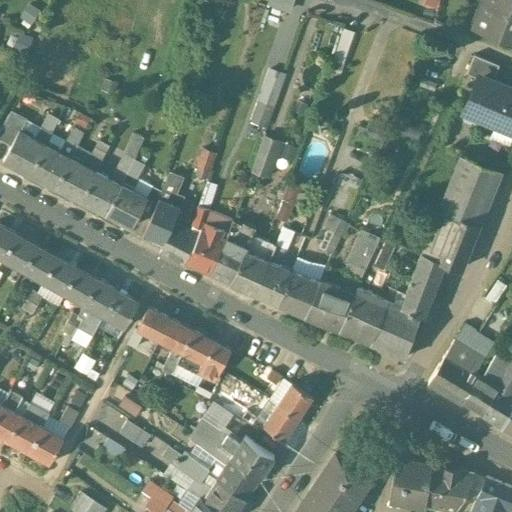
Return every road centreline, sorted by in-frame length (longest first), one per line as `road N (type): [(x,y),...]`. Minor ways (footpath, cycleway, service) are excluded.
road 1 (residential): [(0,181),(352,377)]
road 2 (residential): [(397,401),(480,274),(511,206)]
road 3 (unknown): [(511,90),(331,0)]
road 4 (residential): [(269,511),(352,377)]
road 5 (residential): [(397,401),(511,459)]
